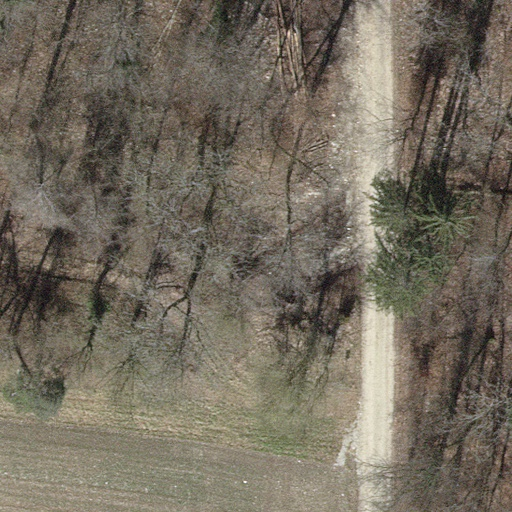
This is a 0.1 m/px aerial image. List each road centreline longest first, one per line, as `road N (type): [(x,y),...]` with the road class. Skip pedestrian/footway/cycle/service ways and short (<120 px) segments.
road 1 (track): [(0,252),(380,348)]
road 2 (track): [(380,348),(402,0)]
road 3 (track): [(381,511),(380,348)]
